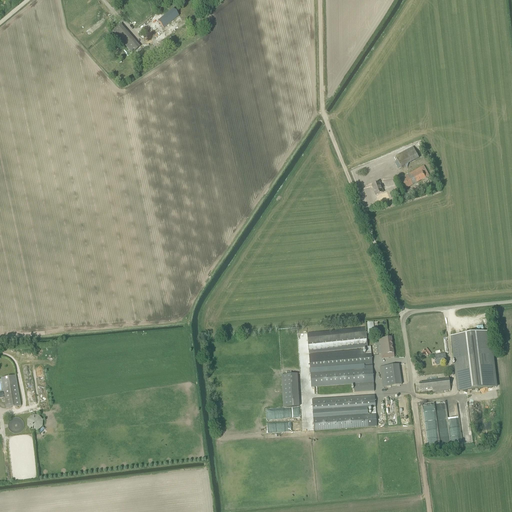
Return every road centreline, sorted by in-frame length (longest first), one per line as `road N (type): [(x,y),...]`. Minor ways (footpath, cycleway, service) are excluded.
road 1 (track): [(319,0),(323,112),(355,193)]
road 2 (unknown): [(411,385),(314,400),(304,397),(302,375)]
road 3 (unclassified): [(400,312),(355,193)]
